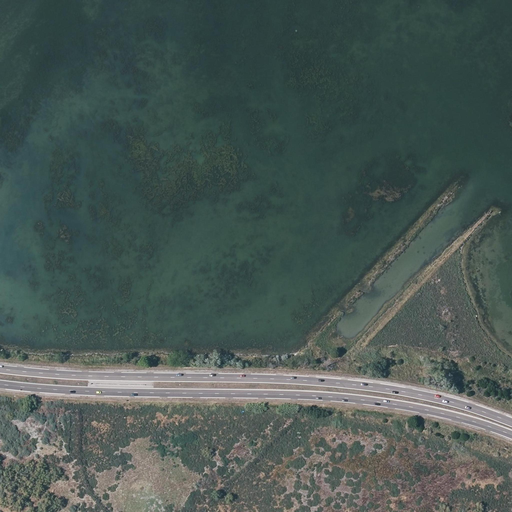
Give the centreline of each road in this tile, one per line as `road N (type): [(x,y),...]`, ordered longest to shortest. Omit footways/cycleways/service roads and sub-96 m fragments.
road 1 (trunk): [(511,422),(370,386),(0,367)]
road 2 (trunk): [(0,384),(368,401),(511,435)]
